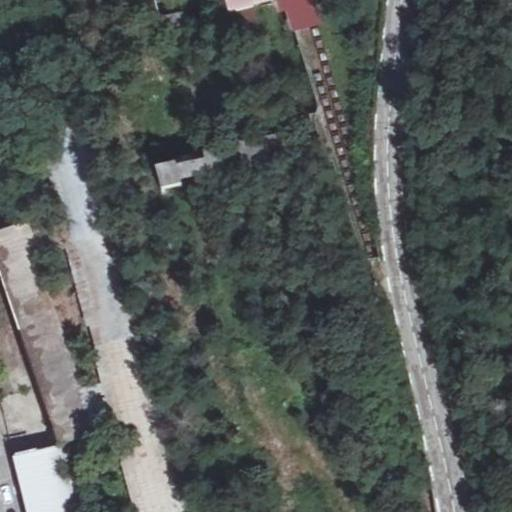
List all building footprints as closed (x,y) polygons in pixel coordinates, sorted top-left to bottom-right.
[(284,0),(228,0),(242,48),(264,43),(256,8),(284,0)] [(286,0),(296,32),(324,24),(316,0),(286,0)] [(186,15),(165,21),(169,38),(191,32),(186,15)] [(43,111),(143,511),(243,511),(238,492),(244,490),(206,350),(228,343),(218,317),(199,322),(165,193),(159,169),(137,87),(43,111)] [(315,129),(323,155),(324,158),(357,149),(347,113),(314,123),(315,129)] [(323,155),(315,129),(210,155),(217,182),(323,155)] [(179,165),(159,169),(165,193),(184,188),(179,165)] [(0,263),(62,447),(15,459),(27,511),(89,511),(72,444),(102,434),(33,223),(0,234),(0,263)] [(260,257),(235,267),(291,418),(314,409),(260,257)] [(302,450),(288,452),(293,487),(317,481),(302,450)] [(369,457),(354,461),(363,491),(377,488),(369,457)]
